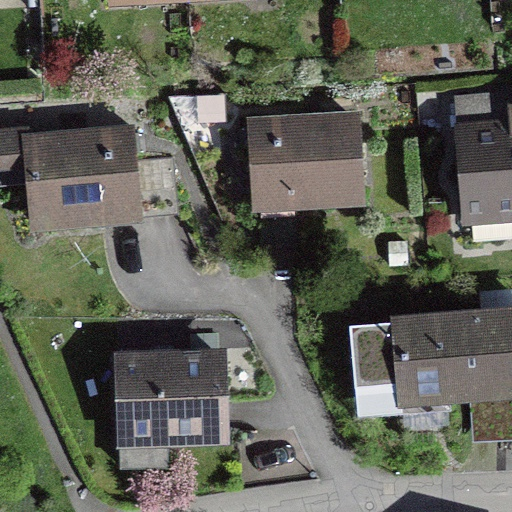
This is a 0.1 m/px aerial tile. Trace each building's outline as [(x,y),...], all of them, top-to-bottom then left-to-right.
[(511,108),(511,109),(511,93),(455,98),(462,232),(473,231),(473,244),(511,242),(511,108)] [(361,113),(246,119),(251,219),(261,218),(261,226),(267,225),(267,235),(297,233),(296,216),(367,213),(365,187),(369,187),(367,147),(363,147),(361,113)] [(0,173),(25,172),(30,238),(111,232),(112,240),(140,238),(140,229),(143,229),(142,219),(177,216),(173,158),(138,160),(135,129),(30,136),(30,129),(0,130),(0,173)] [(406,242),(389,243),(390,266),(407,266),(406,242)] [(511,292),(480,293),(481,316),(390,320),(391,329),(350,331),(354,421),(404,419),(404,433),(451,431),(450,411),(472,411),(473,446),(511,444),(511,292)] [(139,328),(139,319),(120,319),(120,328),(139,328)] [(231,451),(228,352),(113,356),(117,454),(121,454),(121,475),(170,473),(170,453),(231,451)]
